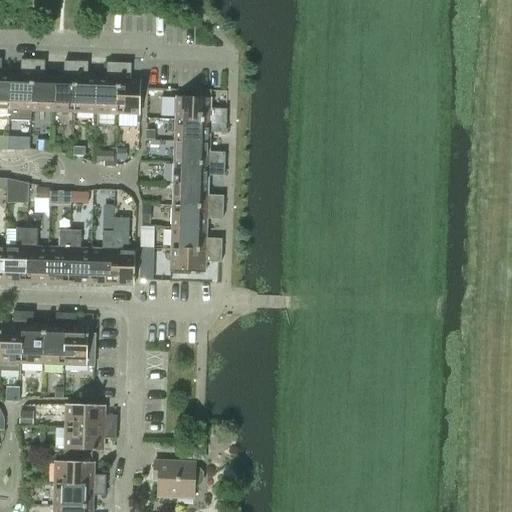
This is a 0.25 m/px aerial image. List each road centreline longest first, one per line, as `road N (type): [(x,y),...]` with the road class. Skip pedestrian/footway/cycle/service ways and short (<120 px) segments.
road 1 (residential): [(0,43),(230,57)]
road 2 (residential): [(122,511),(130,305)]
road 3 (residential): [(130,305),(0,301)]
